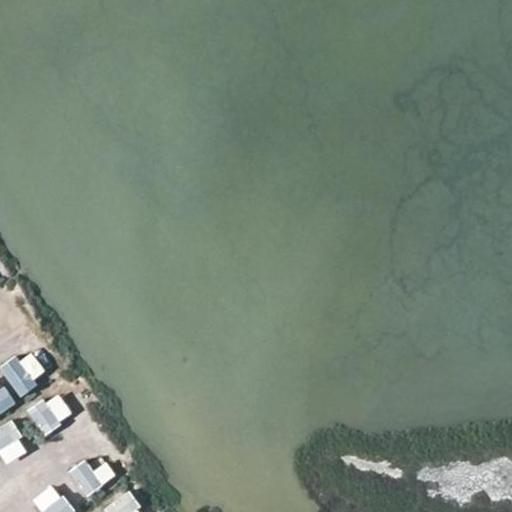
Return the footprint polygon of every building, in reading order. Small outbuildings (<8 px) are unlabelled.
[(0,327),(22,320),(14,300),(0,305),(0,327)] [(30,347),(1,368),(19,394),(48,373),(30,347)] [(0,413),(12,407),(0,386),(0,413)] [(59,391),(28,410),(43,435),(74,415),(59,391)] [(12,420),(0,426),(0,456),(5,465),(29,451),(12,420)] [(71,468),(82,493),(116,480),(105,454),(71,468)] [(31,503),(39,511),(75,511),(77,511),(51,484),(31,503)] [(142,511),(129,491),(105,506),(109,511),(142,511)]
